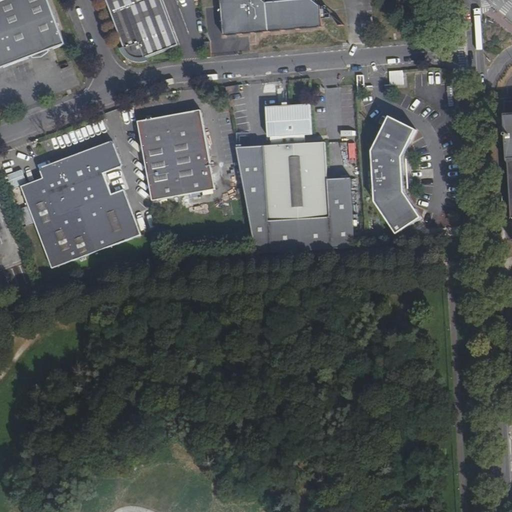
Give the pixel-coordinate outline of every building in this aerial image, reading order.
[(48,0),(8,0),(0,3),(0,70),(66,46),(48,0)] [(176,45),(177,47),(180,46),(162,0),(107,0),(129,54),(136,60),(142,60),(165,52),(164,49),(176,45)] [(220,0),(224,37),(324,28),(322,7),(313,0),(303,0),(268,3),(267,0),(220,0)] [(390,70),(391,85),(405,85),(404,70),(390,70)] [(330,191),(326,141),(305,143),(305,135),(314,135),(311,106),(267,109),(269,138),(272,138),(272,147),(238,150),(257,255),(357,249),(353,189),(330,191)] [(153,196),(154,201),(217,190),(202,111),(139,122),(143,142),(153,196)] [(390,116),(373,151),(376,202),(399,234),(423,217),(406,192),(404,157),(417,129),(390,116)] [(122,168),(114,147),(87,158),(85,162),(68,169),(67,166),(63,164),(46,170),(45,173),(46,178),(22,187),(54,269),(142,235),(125,189),(113,194),(105,174),(122,168)] [(12,188),(28,182),(23,169),(7,175),(12,188)]
